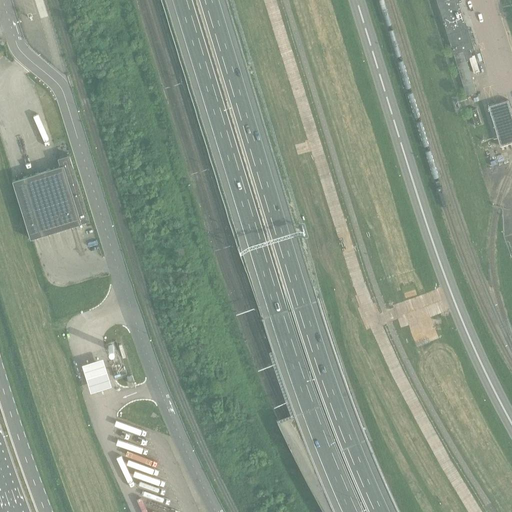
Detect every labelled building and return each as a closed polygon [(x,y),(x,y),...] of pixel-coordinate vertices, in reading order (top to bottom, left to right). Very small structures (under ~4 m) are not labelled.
[(436,0),(453,54),(473,48),(458,0),(436,0)] [(463,51),(453,54),(466,95),(476,92),(463,51)] [(511,114),(507,100),(487,106),(500,146),(511,142),(511,114)] [(476,108),(470,110),(474,126),(481,124),(476,108)] [(14,179),(12,180),(30,238),(32,237),(64,228),(89,220),(69,154),(57,157),(60,165),(45,170),(14,179)] [(112,387),(103,359),(82,365),(90,394),(112,387)] [(151,423),(152,417),(134,412),(132,418),(151,423)]
